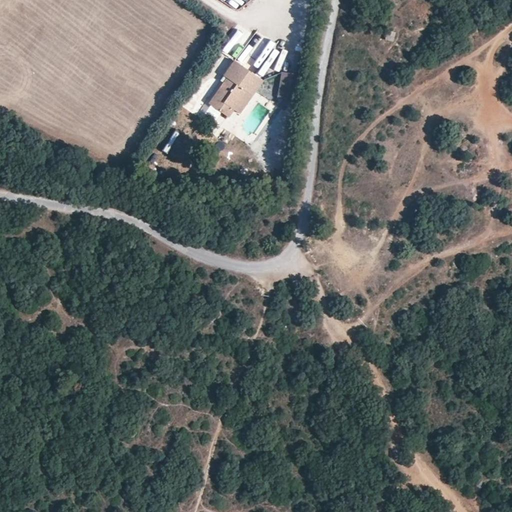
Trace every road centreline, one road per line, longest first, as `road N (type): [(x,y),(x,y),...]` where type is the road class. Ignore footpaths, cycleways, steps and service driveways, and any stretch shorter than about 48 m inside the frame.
road 1 (track): [(462,511),(403,446),(311,272),(287,258),(251,334),(191,511)]
road 2 (unclassified): [(338,0),(301,221),(287,258),(248,267),(221,262),(127,215),(0,194)]
road 3 (track): [(345,334),(397,283),(441,256),(511,232)]
